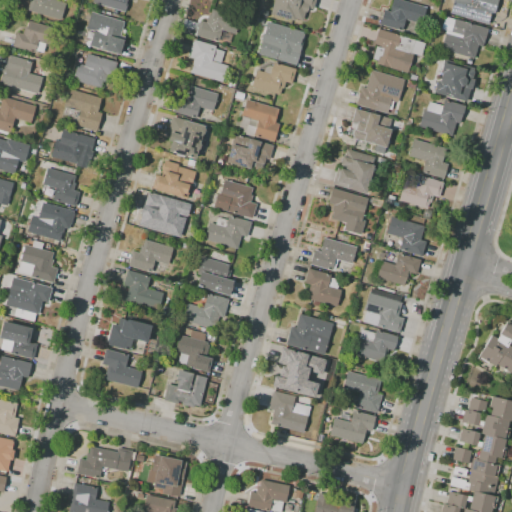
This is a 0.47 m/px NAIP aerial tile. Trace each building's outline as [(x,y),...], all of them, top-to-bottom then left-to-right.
[(61,20),(28,11),(31,0),(53,0),(65,3),(61,20)] [(124,12),(92,3),(92,0),(126,0),(126,1),(128,2),(124,12)] [(301,19),(272,10),(275,0),(315,0),(313,7),(308,5),(305,13),(303,12),(301,19)] [(401,31),(379,25),(384,10),(390,12),(392,6),(390,6),(392,0),(399,0),(426,8),(421,24),(405,20),(401,31)] [(488,25),(465,18),(469,7),(452,2),(452,0),(487,0),(485,9),(492,11),(488,25)] [(218,42),(195,35),(200,20),(206,22),(208,16),(210,16),(212,9),(239,17),(234,34),(221,30),(218,42)] [(119,55),(118,55),(103,50),(104,47),(90,42),(93,31),(87,29),(87,26),(91,12),(124,22),(120,35),(124,37),(119,55)] [(251,20),(243,18),(245,12),(253,14),(251,20)] [(473,60),(440,50),(445,33),(450,34),(451,30),(448,29),(451,20),(453,21),(454,19),(488,29),(482,47),(478,45),(473,60)] [(35,53),(12,47),(16,32),(22,34),(24,27),(26,27),(28,21),(56,29),(51,45),(45,44),(43,53),(35,51),(35,53)] [(295,65),(274,59),(274,57),(265,55),(268,45),(261,43),(266,26),(298,35),(294,49),(299,50),(295,65)] [(407,74),(390,69),(390,68),(376,64),(377,60),(372,59),(376,47),(379,48),(380,46),(374,44),(378,29),(400,35),(400,36),(415,40),(414,42),(423,44),(420,56),(413,53),(407,74)] [(223,83),(189,73),(190,70),(191,71),(193,65),(191,65),(193,59),(189,58),(191,53),(190,53),(193,43),(194,40),(215,46),(215,49),(223,51),(220,64),(227,66),(223,83)] [(37,95),(8,86),(9,82),(10,82),(10,80),(9,79),(11,72),(5,70),(9,55),(31,62),(28,74),(42,78),(37,95)] [(98,90),(72,80),(78,64),(91,69),(96,55),(117,63),(111,79),(103,76),(98,90)] [(279,95),(251,87),(256,70),(263,72),(264,70),(264,69),(265,68),(266,67),(267,67),(269,66),(271,66),(272,67),(273,63),(295,69),(291,84),(284,82),(282,89),(281,89),(279,95)] [(466,103),(443,96),(447,84),(433,81),(438,64),(452,68),(453,63),(465,67),(464,71),(466,72),(464,79),(466,79),(464,86),(470,88),(466,103)] [(386,114),(355,105),(361,87),(365,88),(371,70),(404,80),(397,103),(390,100),(386,114)] [(233,88),(227,86),(230,77),(236,79),(233,88)] [(414,90),(406,87),(408,80),(416,83),(414,90)] [(195,119),(172,112),(177,98),(183,100),(186,92),(187,92),(189,86),(217,94),(212,111),(199,107),(195,119)] [(96,131),(76,125),(80,111),(64,106),(69,89),(101,99),(97,112),(102,113),(96,131)] [(242,100),(234,97),(236,91),(244,94),(242,100)] [(6,136),(0,134),(0,104),(2,97),(35,107),(30,123),(30,124),(27,133),(11,128),(10,133),(7,133),(6,136)] [(274,142),(254,136),(253,138),(245,135),(245,134),(242,133),(243,129),(239,128),(242,117),(241,116),(246,100),(278,109),(274,123),(279,124),(274,142)] [(451,137),(418,127),(423,110),(426,111),(429,102),(442,106),(443,100),(464,106),(459,124),(455,123),(451,137)] [(383,154),(373,151),(375,145),(366,142),(363,152),(352,149),(355,139),(353,138),(353,137),(352,135),(353,131),(355,130),(357,124),(351,123),(355,109),(391,120),(388,129),(391,130),(385,148),(384,148),(383,154)] [(195,159),(168,151),(171,141),(168,141),(169,134),(167,134),(172,117),(184,120),(183,121),(204,126),(204,128),(205,130),(203,134),(202,135),(199,144),(200,145),(199,150),(197,150),(195,159)] [(409,131),(403,129),(406,123),(411,125),(409,131)] [(78,165),(51,157),(54,144),(59,145),(59,143),(53,141),(57,128),(94,139),(90,154),(88,154),(88,153),(85,152),(82,160),(80,159),(78,165)] [(13,174),(0,170),(0,140),(6,142),(7,139),(29,145),(24,162),(17,160),(13,174)] [(259,172),(226,163),(230,147),(247,151),(250,139),(273,146),(269,161),(263,159),(259,172)] [(443,179),(421,173),(425,161),(408,156),(413,139),(446,149),(443,160),(442,159),(441,163),(447,164),(443,179)] [(160,151),(148,147),(150,143),(151,143),(152,141),(155,141),(154,144),(161,146),(160,151)] [(365,195),(346,189),(332,185),(336,168),(344,171),(346,167),(340,165),(342,156),(344,157),(346,149),(374,158),(371,165),(374,166),(365,195)] [(393,160),(388,158),(390,151),(396,153),(393,160)] [(187,199),(182,198),(156,190),(156,191),(151,189),(155,175),(158,176),(161,177),(162,174),(161,173),(162,170),(161,170),(162,164),(164,164),(165,161),(178,165),(178,166),(195,172),(187,199)] [(75,207),(53,200),(53,198),(48,197),(50,189),(55,190),(56,189),(42,186),(47,168),(75,176),(73,183),(75,184),(73,191),(79,192),(75,207)] [(423,208),(398,200),(407,173),(411,174),(412,172),(419,174),(418,176),(420,177),(420,176),(443,183),(438,197),(432,196),(430,203),(425,201),(423,208)] [(0,179),(13,184),(6,206),(0,204),(0,179)] [(252,219),(230,213),(231,208),(224,206),(226,199),(218,197),(223,180),(251,188),(249,195),(252,196),(250,202),(256,204),(252,219)] [(359,227),(331,219),(333,212),(331,212),(333,206),(327,204),(332,188),(353,195),(353,196),(366,200),(359,227)] [(177,236),(145,227),(149,213),(144,212),(149,194),(170,200),(166,215),(182,220),(177,236)] [(418,216),(393,210),(393,209),(392,208),(392,209),(385,207),(386,203),(383,202),(384,196),(388,197),(388,195),(395,197),(394,200),(400,201),(398,208),(419,213),(418,216)] [(379,207),(368,204),(369,197),(381,200),(379,207)] [(59,241),(27,232),(32,215),(40,217),(44,204),(52,206),(52,205),(73,211),(73,214),(74,214),(71,225),(69,224),(68,230),(63,228),(59,241)] [(237,249),(204,240),(209,223),(215,224),(218,217),(227,220),(228,216),(250,222),(246,237),(240,236),(237,249)] [(421,257),(399,250),(402,238),(386,234),(390,217),(424,226),(420,240),(425,242),(421,257)] [(331,271),(309,265),(314,249),(320,251),(323,238),(356,248),(351,264),(337,260),(335,270),(332,269),(331,271)] [(52,284),(30,277),(31,276),(17,272),(20,262),(25,245),(31,246),(33,240),(43,243),(41,250),(52,253),(50,259),(53,260),(51,267),(57,269),(52,284)] [(150,273),(128,266),(133,251),(138,253),(140,246),(142,246),(144,240),(172,248),(167,265),(154,261),(150,273)] [(404,287),(375,278),(380,261),(382,262),(384,254),(396,258),(397,254),(420,261),(416,275),(409,273),(404,287)] [(228,296),(195,287),(199,275),(196,274),(201,258),(228,265),(227,270),(229,271),(227,280),(232,281),(228,296)] [(336,308),(319,302),(318,307),(312,305),(313,301),(308,299),(310,293),(308,293),(310,285),(303,283),(308,269),(330,275),(330,278),(339,281),(336,289),(341,291),(336,308)] [(157,310),(125,300),(129,287),(123,285),(127,271),(149,277),(146,288),(162,293),(157,310)] [(33,322),(13,316),(16,309),(4,306),(12,277),(51,288),(47,303),(41,301),(37,315),(36,314),(33,322)] [(399,333),(376,327),(361,322),(364,311),(363,310),(368,294),(369,294),(370,289),(379,291),(379,290),(377,289),(377,286),(394,291),(394,293),(400,295),(399,297),(400,297),(399,303),(401,303),(397,317),(403,319),(399,333)] [(215,331),(181,321),(185,304),(202,309),(207,294),(228,300),(227,303),(224,316),(220,315),(215,331)] [(324,355),(285,345),(290,326),(295,328),(299,314),(333,323),(324,355)] [(138,351),(129,349),(129,351),(122,349),(121,351),(110,348),(110,346),(106,345),(112,325),(117,326),(119,319),(123,320),(123,321),(126,321),(127,320),(150,326),(146,343),(140,341),(138,351)] [(495,365),(494,367),(487,363),(486,366),(477,360),(478,357),(477,357),(491,336),(496,339),(499,335),(498,334),(507,320),(511,323),(511,338),(507,346),(495,365)] [(33,359),(10,354),(11,352),(0,349),(2,340),(0,339),(0,334),(3,321),(32,329),(30,335),(32,336),(30,343),(36,345),(33,359)] [(208,373),(191,368),(185,366),(185,365),(177,363),(180,354),(174,352),(179,335),(189,338),(190,335),(182,333),(171,330),(172,325),(205,334),(203,342),(207,343),(206,344),(209,345),(206,357),(212,359),(208,373)] [(381,363),(353,354),(358,338),(359,338),(362,329),(374,333),(375,330),(397,337),(392,352),(388,350),(386,357),(383,356),(381,363)] [(511,375),(495,365),(507,346),(511,349),(511,375)] [(313,386),(285,379),(287,372),(285,372),(287,364),(281,363),(285,349),(306,354),(306,356),(318,359),(318,360),(325,362),(323,371),(317,370),(313,386)] [(136,389),(104,380),(107,366),(102,365),(105,350),(127,356),(124,368),(141,372),(136,389)] [(13,395),(4,393),(6,388),(3,387),(1,393),(0,392),(0,360),(1,357),(30,364),(27,378),(21,377),(18,391),(14,390),(13,395)] [(199,408),(178,403),(178,405),(163,401),(167,385),(177,387),(178,383),(175,382),(177,371),(191,375),(192,374),(206,378),(199,408)] [(377,413),(355,408),(359,393),(342,389),(346,371),(380,380),(377,394),(381,396),(377,413)] [(323,400),(315,398),(319,385),(326,388),(323,400)] [(302,433),(270,425),(273,417),(271,416),(273,411),(269,410),(270,405),(269,404),(271,393),(273,394),(273,391),(294,397),(293,403),(310,407),(307,418),(306,418),(302,433)] [(467,410),(470,397),(474,398),(475,393),(485,395),(484,401),(486,402),(483,415),(480,414),(467,410)] [(489,416),(491,408),(489,407),(491,397),(511,402),(511,418),(511,422),(508,421),(489,416)] [(14,437),(0,433),(0,399),(17,404),(14,418),(19,419),(14,437)] [(362,444),(328,435),(333,419),(335,419),(339,405),(351,409),(350,412),(352,413),(353,411),(374,417),(371,432),(365,430),(362,444)] [(480,414),(478,421),(482,422),(484,415),(489,416),(508,421),(506,429),(510,429),(507,440),(505,440),(493,437),(483,435),(480,434),(482,426),(477,425),(476,427),(473,426),(472,431),(464,429),(466,424),(460,423),(464,410),(467,410),(480,414)] [(464,429),(472,431),(479,433),(477,442),(481,443),(483,435),(493,437),(505,440),(503,447),(506,448),(503,460),(495,458),(479,454),(480,448),(458,442),(461,429),(464,429)] [(0,470),(7,472),(12,439),(0,437),(0,470)] [(99,479),(76,474),(79,459),(85,461),(87,453),(88,454),(90,447),(117,453),(118,448),(132,451),(130,458),(127,472),(102,467),(99,479)] [(455,467),(456,462),(451,460),(455,447),(471,451),(467,465),(464,464),(462,469),(455,467)] [(495,458),(493,465),(498,467),(495,478),(470,471),(468,471),(471,459),(476,460),(478,453),(479,454),(495,458)] [(142,463),(135,461),(136,455),(144,457),(142,463)] [(178,497),(162,494),(164,482),(150,478),(151,472),(155,455),(183,461),(181,468),(183,469),(180,484),(181,484),(178,497)] [(495,478),(497,479),(492,497),(472,491),(467,490),(467,491),(460,489),(456,488),(449,486),(451,477),(456,479),(457,475),(452,474),(454,467),(455,467),(462,469),(466,470),(464,478),(463,481),(465,481),(465,483),(467,483),(470,471),(495,478)] [(281,511),(273,511),(269,511),(247,507),(250,491),(252,492),(252,493),(255,494),(257,486),(259,487),(260,481),(288,487),(285,503),(283,502),(281,511)] [(106,511),(68,511),(74,484),(97,488),(94,500),(108,503),(106,511)] [(492,497),(497,498),(494,509),(491,508),(490,511),(475,511),(468,510),(469,503),(465,501),(463,509),(458,508),(446,505),(449,492),(454,493),(456,488),(460,489),(458,494),(470,498),(472,491),(492,497)] [(301,500),(294,498),(296,490),(303,492),(301,500)] [(143,511),(146,496),(171,501),(169,511),(143,511)] [(313,511),(317,499),(346,505),(344,511),(313,511)]
